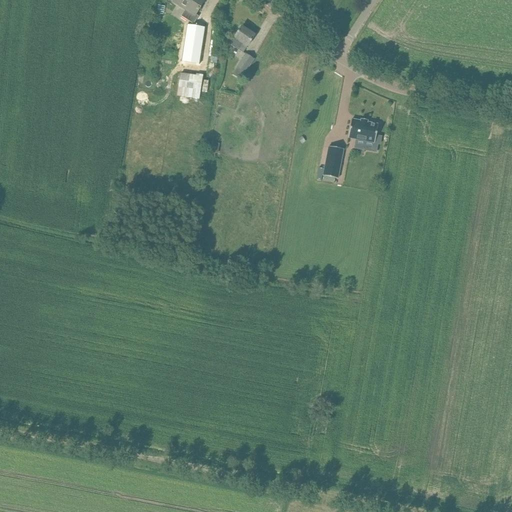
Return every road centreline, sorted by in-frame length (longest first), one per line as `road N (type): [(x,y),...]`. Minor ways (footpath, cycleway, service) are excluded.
road 1 (track): [(0,426),(418,511)]
road 2 (unclassified): [(511,111),(415,94),(339,57)]
